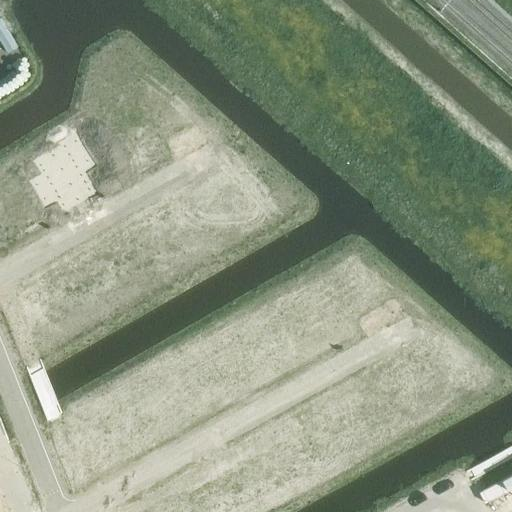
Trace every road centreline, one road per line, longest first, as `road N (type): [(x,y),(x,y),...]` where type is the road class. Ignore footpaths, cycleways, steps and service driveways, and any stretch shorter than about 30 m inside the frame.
road 1 (residential): [(415,330),(82,511)]
road 2 (residential): [(0,291),(249,150)]
